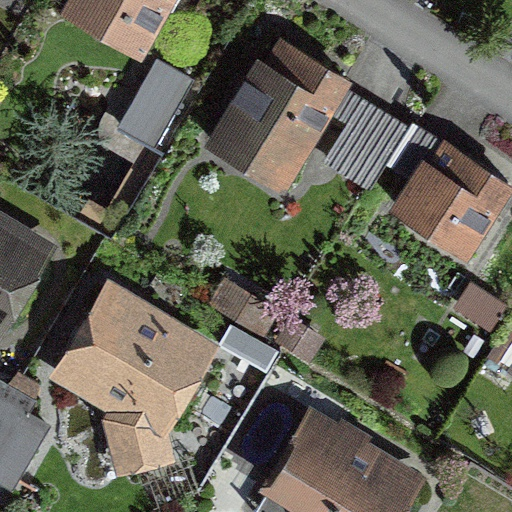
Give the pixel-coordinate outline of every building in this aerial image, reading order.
[(72,0),(69,8),(138,47),(165,0),(72,0)] [(281,38),(265,64),(260,61),(214,139),(283,180),(345,77),(281,38)] [(158,58),(139,92),(172,111),(191,77),(158,58)] [(424,163),(398,205),(465,249),(508,181),(445,140),(429,166),(424,163)] [(0,318),(43,247),(0,221),(0,318)] [(62,370),(118,404),(110,417),(122,464),(166,453),(159,424),(206,346),(111,289),(62,370)] [(511,316),(487,354),(509,368),(511,363),(511,316)] [(7,385),(0,396),(0,467),(15,477),(41,434),(20,421),(32,400),(7,385)] [(370,461),(369,454),(358,447),(351,449),(337,441),(336,434),(311,419),(270,484),(296,500),(298,511),(392,511),(411,480),(385,464),(378,466),(370,461)]
